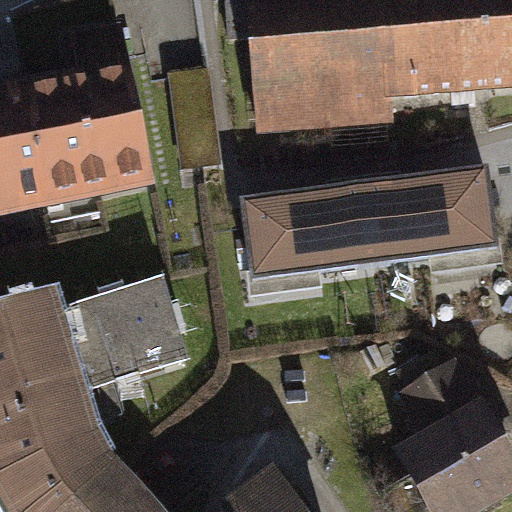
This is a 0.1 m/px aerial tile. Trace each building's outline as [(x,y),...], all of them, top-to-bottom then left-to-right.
[(395,98),(511,89),(511,0),(246,0),(257,136),(397,126),(395,98)] [(75,81),(17,92),(41,217),(151,196),(119,30),(67,40),(75,81)] [(206,75),(167,80),(180,171),(198,168),(219,165),(206,75)] [(0,224),(41,217),(17,92),(0,95),(0,224)] [(487,172),(365,189),(377,274),(499,257),(487,172)] [(365,189),(243,206),(254,291),(377,274),(365,189)] [(75,409),(188,374),(164,296),(47,330),(41,314),(0,327),(0,497),(4,511),(81,511),(111,486),(93,469),(75,409)] [(380,501),(386,511),(475,511),(511,491),(511,463),(483,413),(477,417),(452,374),(414,395),(438,438),(403,458),(416,481),(380,501)] [(289,511),(276,496),(256,511),(134,511),(111,486),(81,511),(289,511)]
